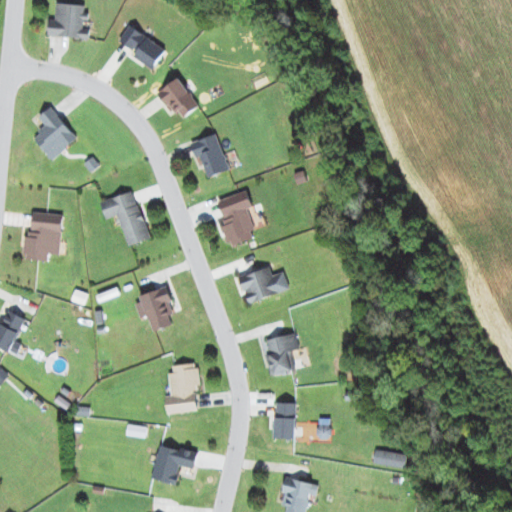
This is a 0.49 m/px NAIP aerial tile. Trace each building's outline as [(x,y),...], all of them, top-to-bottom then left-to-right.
[(49,36),(90,38),(91,28),(84,28),(84,17),(85,17),(85,4),(57,3),(56,19),(50,18),(49,36)] [(120,42),(137,52),(134,58),(154,69),(167,47),(129,26),(120,42)] [(182,120),(201,105),(178,77),(159,93),(182,120)] [(39,116),(47,126),(34,136),(52,159),(78,139),(53,106),(39,116)] [(230,170),(217,133),(191,143),(196,158),(201,156),(209,177),(230,170)] [(129,245),(150,238),(135,190),(101,201),(107,219),(119,215),(129,245)] [(219,200),(227,222),(222,223),(230,246),(257,237),(248,208),(254,206),(248,190),(219,200)] [(49,260),(50,253),(61,254),(64,214),(31,211),(26,258),(49,260)] [(285,271),(273,275),(271,267),(241,275),(248,302),(291,290),(285,271)] [(141,295),(143,301),(136,303),(141,318),(149,316),(153,331),(174,324),(170,314),(175,313),(167,286),(141,295)] [(15,340),(27,319),(9,310),(0,326),(0,345),(17,355),(23,344),(15,340)] [(308,346),(299,347),(297,334),(267,338),(273,373),(311,367),(308,346)] [(173,365),(174,372),(169,373),(172,395),(166,395),(168,413),(198,410),(196,390),(201,389),(198,362),(173,365)] [(296,439),(297,402),(277,402),(276,438),(296,439)] [(377,448),(374,462),(406,468),(408,455),(377,448)] [(307,511),(311,494),(317,495),(320,484),(287,477),(281,504),(288,506),(286,511),(307,511)]
